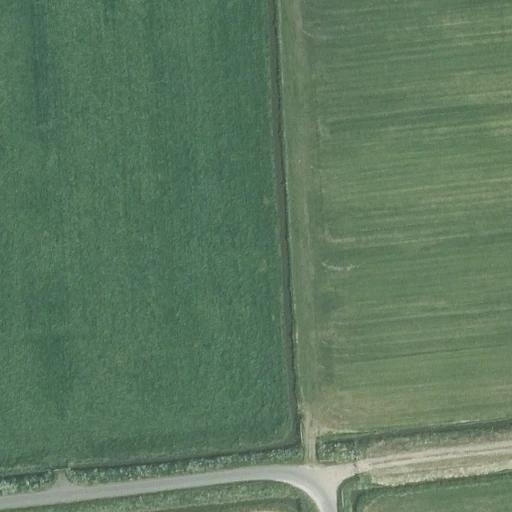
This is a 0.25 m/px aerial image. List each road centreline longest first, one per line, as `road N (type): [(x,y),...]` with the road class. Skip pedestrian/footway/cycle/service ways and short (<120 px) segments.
road 1 (unclassified): [(0,503),(247,473),(316,481)]
road 2 (track): [(316,481),(359,466),(511,448)]
road 3 (track): [(328,350),(305,477)]
